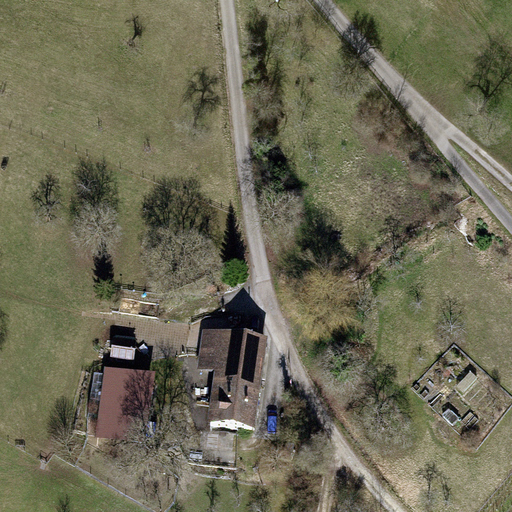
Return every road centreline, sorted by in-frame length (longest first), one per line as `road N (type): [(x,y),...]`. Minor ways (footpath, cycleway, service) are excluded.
road 1 (track): [(226,0),(272,306),(336,441),(402,511)]
road 2 (track): [(511,223),(326,0)]
